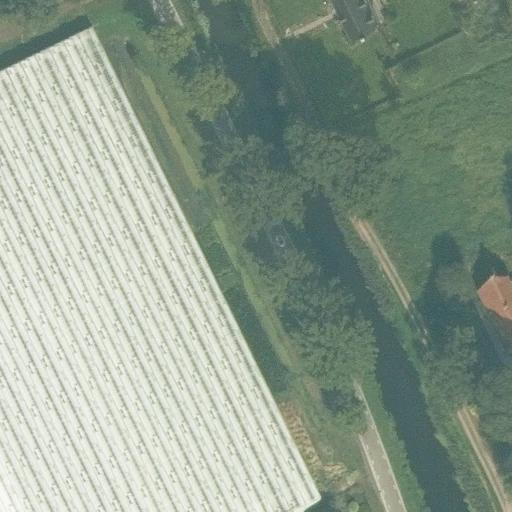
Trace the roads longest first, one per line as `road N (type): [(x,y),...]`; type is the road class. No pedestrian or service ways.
road 1 (track): [(510,511),(260,0)]
road 2 (tertiary): [(398,511),(306,281),(164,0)]
